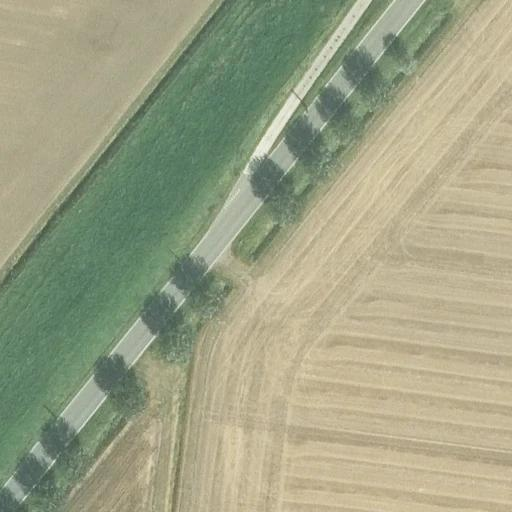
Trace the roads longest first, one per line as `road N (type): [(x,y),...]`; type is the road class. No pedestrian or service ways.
road 1 (secondary): [(0,504),(227,218)]
road 2 (secondary): [(227,218),(404,0)]
road 3 (unclassified): [(227,218),(285,111),(363,0)]
